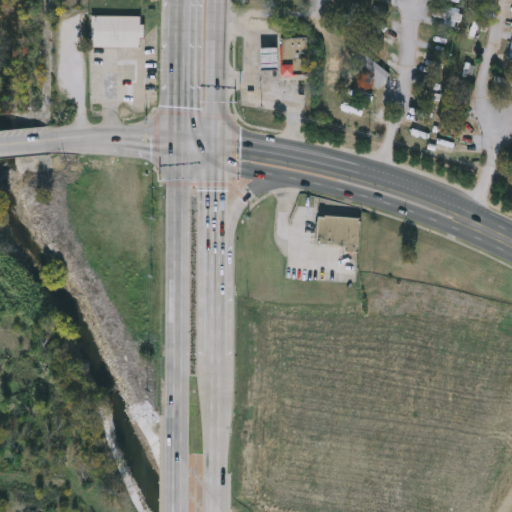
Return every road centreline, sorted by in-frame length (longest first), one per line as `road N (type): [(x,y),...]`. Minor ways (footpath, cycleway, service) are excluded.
road 1 (primary): [(178,143),(176,420)]
road 2 (secondary): [(216,164),(480,225)]
road 3 (secondary): [(480,225),(451,200),(335,161)]
road 4 (primary): [(178,0),(178,143)]
road 5 (primary): [(216,138),(219,0)]
road 6 (primary): [(215,277),(243,198),(292,177)]
road 7 (secondary): [(178,143),(53,142)]
road 8 (secondary): [(335,161),(216,138)]
